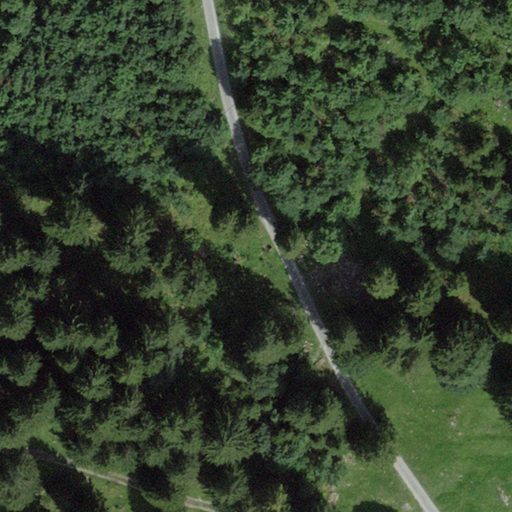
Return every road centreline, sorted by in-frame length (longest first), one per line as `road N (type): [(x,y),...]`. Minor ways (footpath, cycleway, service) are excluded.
road 1 (track): [(206,0),(233,129),(274,240),(342,376),(428,511)]
road 2 (track): [(232,511),(0,451)]
